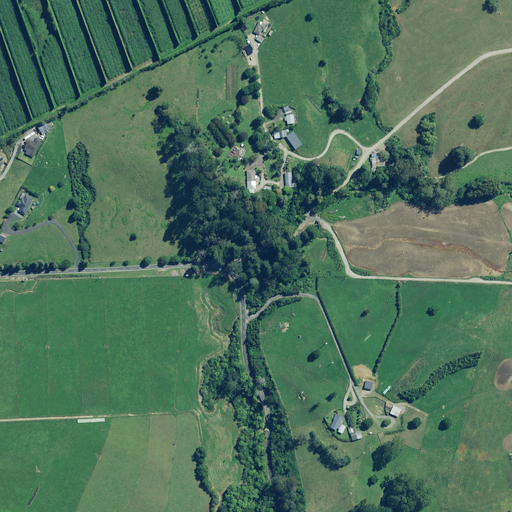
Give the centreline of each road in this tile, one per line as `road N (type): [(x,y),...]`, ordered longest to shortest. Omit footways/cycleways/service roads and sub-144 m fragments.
road 1 (tertiary): [(269,511),(242,299),(232,274),(196,264),(0,275)]
road 2 (track): [(511,49),(489,53),(382,137),(303,224),(252,251),(237,280)]
road 3 (track): [(511,374),(424,416),(352,381),(320,302),(309,294),(274,298),(242,316)]
